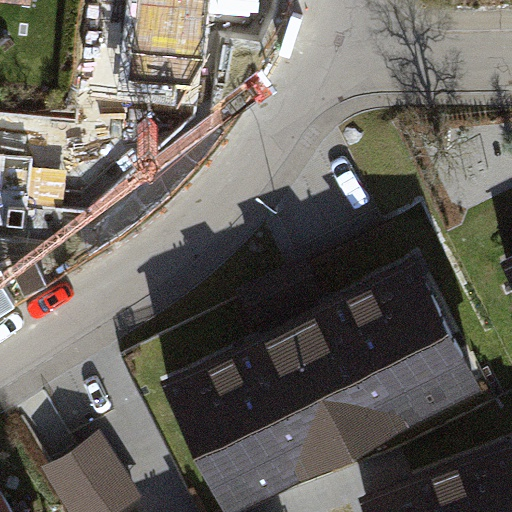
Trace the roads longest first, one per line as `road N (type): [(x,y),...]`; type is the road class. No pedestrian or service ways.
road 1 (residential): [(0,360),(213,206),(290,107),(333,30)]
road 2 (residential): [(333,30),(426,61),(511,62)]
